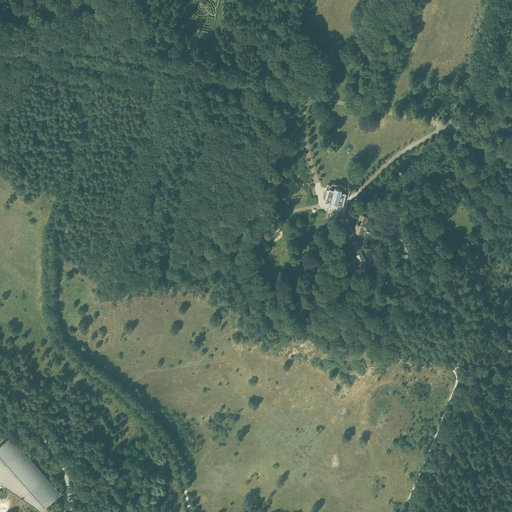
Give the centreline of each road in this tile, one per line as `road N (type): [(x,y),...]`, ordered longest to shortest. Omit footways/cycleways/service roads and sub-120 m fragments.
road 1 (track): [(191,511),(161,432),(51,329),(50,240),(88,128),(93,51)]
road 2 (track): [(405,148),(416,180),(383,240),(396,258),(380,267),(372,287),(389,323)]
road 3 (track): [(511,382),(468,386),(417,511)]
road 4 (unclassified): [(72,511),(58,456),(0,401)]
